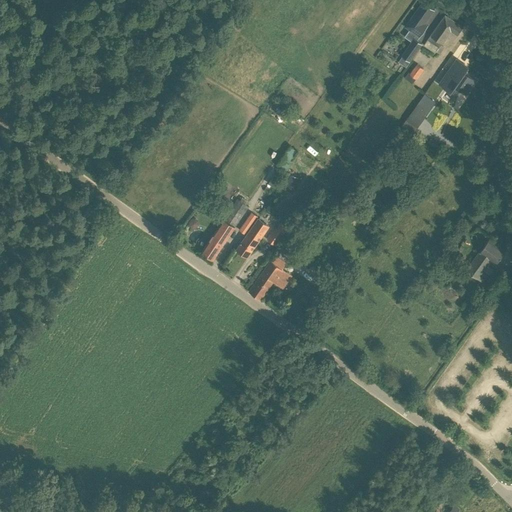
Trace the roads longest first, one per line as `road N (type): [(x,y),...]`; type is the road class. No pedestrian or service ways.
road 1 (tertiary): [(511,499),(448,442),(0,121)]
road 2 (unclassified): [(511,223),(486,0)]
